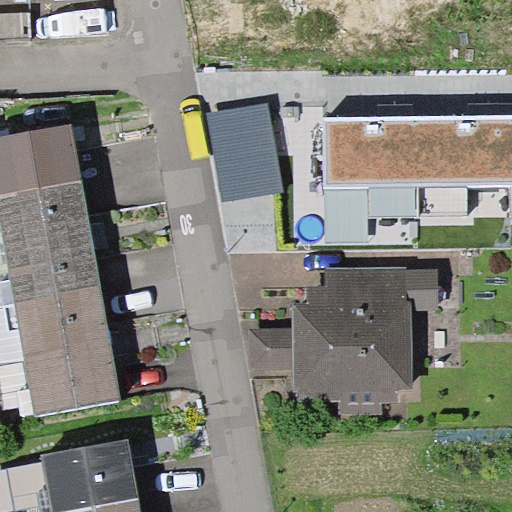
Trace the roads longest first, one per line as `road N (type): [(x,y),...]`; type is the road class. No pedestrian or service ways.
road 1 (residential): [(160,45),(248,511)]
road 2 (residential): [(160,45),(0,61)]
